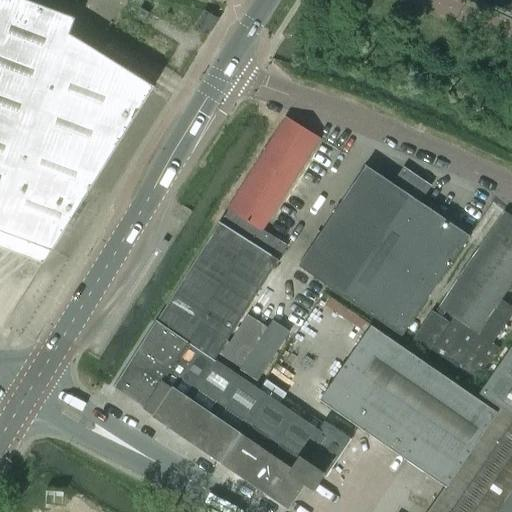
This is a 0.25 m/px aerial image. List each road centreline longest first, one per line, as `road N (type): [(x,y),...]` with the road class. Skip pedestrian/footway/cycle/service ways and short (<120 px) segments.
road 1 (tertiary): [(29,391),(225,71)]
road 2 (unclassified): [(511,190),(225,71)]
road 3 (unclassified): [(241,511),(29,391)]
